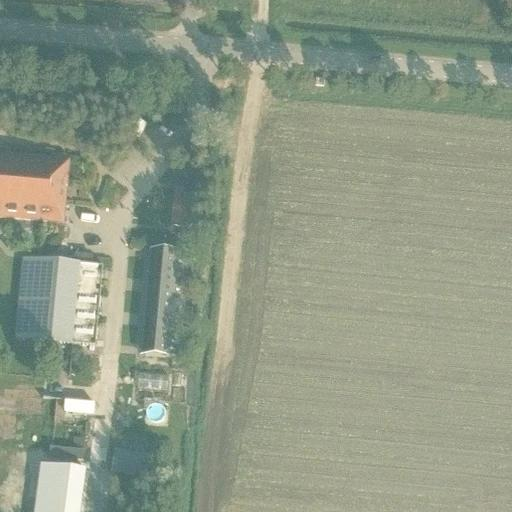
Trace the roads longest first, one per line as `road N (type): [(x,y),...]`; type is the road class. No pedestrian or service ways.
road 1 (tertiary): [(511,75),(0,28)]
road 2 (unknown): [(256,52),(176,140),(118,226),(102,464)]
